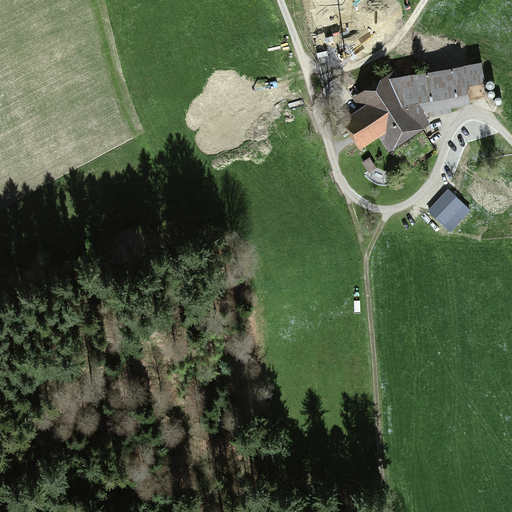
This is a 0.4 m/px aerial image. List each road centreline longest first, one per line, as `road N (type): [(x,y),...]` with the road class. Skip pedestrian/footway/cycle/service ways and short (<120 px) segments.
road 1 (track): [(391,209),(365,262),(389,511)]
road 2 (track): [(172,511),(124,479),(74,462),(0,466)]
road 3 (track): [(299,49),(321,68),(364,63),(388,49),(426,0)]
